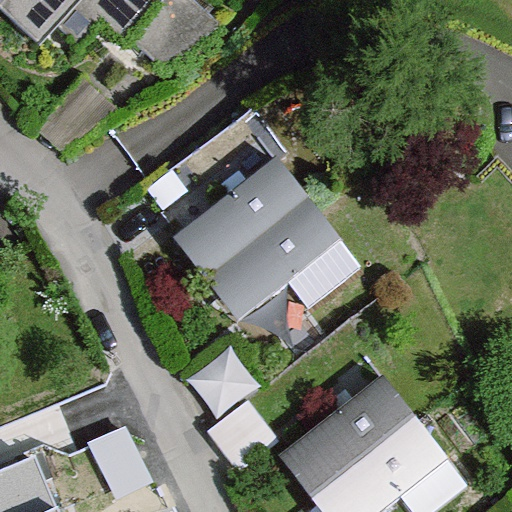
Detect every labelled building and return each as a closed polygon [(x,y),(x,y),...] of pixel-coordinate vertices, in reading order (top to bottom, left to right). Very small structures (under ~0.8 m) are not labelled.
[(30,0),(57,26),(80,0),(95,0),(109,12),(103,19),(126,39),(161,0),(30,0)] [(225,30),(192,0),(161,0),(126,39),(166,77),(225,30)] [(120,111),(84,81),(37,135),(62,157),(120,111)] [(279,161),(195,228),(228,270),(311,204),(279,161)] [(342,244),(311,204),(228,270),(258,310),(290,284),(342,244)] [(362,271),(342,244),(290,284),(310,311),(362,271)] [(217,421),(258,389),(231,354),(190,385),(217,421)] [(386,381),(301,446),(334,487),(418,423),(386,381)] [(50,405),(80,480),(135,458),(104,383),(50,405)] [(279,446),(248,407),(210,437),(241,476),(279,446)] [(418,423),(334,487),(352,511),(385,511),(449,463),(418,423)]
